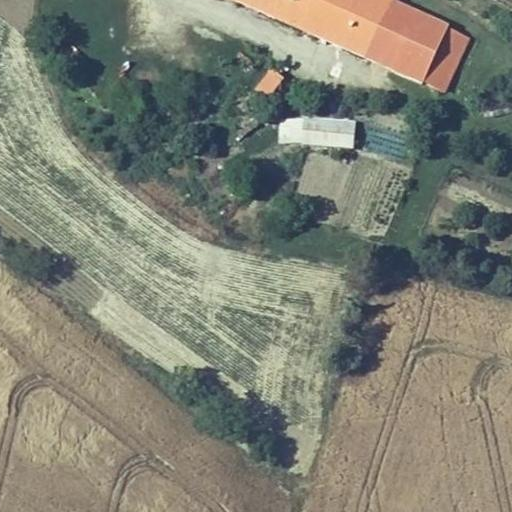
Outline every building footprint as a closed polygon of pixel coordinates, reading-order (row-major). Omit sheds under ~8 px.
[(239,0),(258,8),(262,0),(239,0)] [(262,0),(258,8),(372,60),(399,3),(390,0),(262,0)] [(399,3),(372,60),(442,92),(468,35),(399,3)] [(284,78),(270,69),(253,92),(267,102),(284,78)] [(340,120),(300,118),(298,147),(340,149),(341,142),(356,143),(357,128),(339,127),(340,120)]
